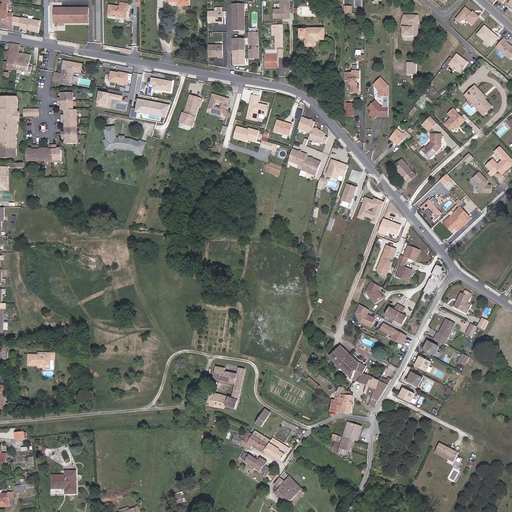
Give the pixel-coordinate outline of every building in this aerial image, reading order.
[(13,20),(13,13),(8,13),(7,0),(3,0),(3,4),(0,4),(0,17),(8,18),(8,20),(13,20)] [(125,8),(127,8),(127,4),(120,3),(120,7),(109,5),(108,16),(118,17),(118,16),(124,16),(125,8)] [(244,30),(244,3),(233,4),(233,30),(244,30)] [(55,23),(63,23),(89,23),(88,8),(54,8),(55,17),(55,23)] [(126,18),(127,8),(125,8),(124,16),(118,16),(118,17),(126,18)] [(469,10),(466,8),(456,19),(460,23),(464,18),(473,25),(480,17),(475,14),(474,15),(469,10)] [(223,11),(207,11),(207,24),(224,24),(223,11)] [(418,16),(404,16),(402,21),(402,24),(402,26),(402,28),(403,30),(403,36),(417,36),(418,25),(419,22),(419,19),(418,16)] [(40,19),(22,17),(20,27),(38,30),(40,19)] [(273,36),(273,37),(277,38),(277,47),(283,47),(283,25),(272,26),(272,36),(273,36)] [(477,35),(492,47),(499,38),(493,33),(492,33),(491,32),(491,31),(485,26),(477,35)] [(324,28),(306,28),(306,29),(300,29),(300,38),(305,38),(305,47),(315,46),(315,39),(324,40),(324,28)] [(260,59),(261,31),(250,31),(250,44),(254,44),(254,49),(250,49),(250,58),(260,59)] [(245,64),(245,38),(234,38),(234,65),(245,64)] [(507,41),(504,38),(496,47),(511,60),(511,58),(511,46),(506,42),(507,41)] [(20,47),(20,45),(10,43),(8,62),(4,62),(3,69),(30,73),(32,67),(29,67),(31,55),(23,54),(24,48),(20,47)] [(223,45),(208,45),(208,58),(223,58),(223,45)] [(278,57),(283,57),(283,49),(277,50),(266,50),(266,68),(278,68),(278,57)] [(452,67),(461,74),(469,63),(458,55),(454,60),(451,58),(444,68),(448,71),(452,67)] [(54,73),(53,80),(60,81),(60,83),(72,85),(74,72),(82,73),(83,65),(64,61),(62,74),(54,73)] [(420,75),(421,62),(410,62),(409,74),(420,75)] [(110,81),(128,85),(131,73),(112,69),(110,81)] [(352,72),(345,72),(345,82),(350,82),(350,84),(351,85),(351,93),(358,93),(357,85),(357,83),(356,83),(356,79),(359,79),(359,74),(357,74),(357,70),(352,71),(352,72)] [(451,76),(445,71),(434,84),(440,89),(451,76)] [(151,89),(173,91),(174,79),(152,77),(151,89)] [(378,96),(385,97),(385,106),(391,106),(392,81),(380,80),(380,83),(379,83),(378,96)] [(475,102),(473,104),(483,115),(492,107),(483,98),(482,100),(481,98),(482,97),(484,95),(475,86),(465,95),(470,101),(472,99),(475,102)] [(100,91),(98,106),(126,110),(127,102),(123,101),(124,94),(100,91)] [(74,92),(64,92),(63,97),(59,97),(60,104),(64,104),(64,109),(67,109),(67,114),(63,114),(63,121),(67,121),(68,131),(64,131),(64,138),(68,138),(68,143),(78,143),(78,109),(74,109),(74,92)] [(228,111),(228,108),(230,103),(229,103),(229,101),(230,101),(231,97),(216,92),(211,109),(222,112),(224,113),(228,111)] [(205,97),(193,93),(187,111),(185,111),(183,120),(196,123),(201,105),(203,105),(205,97)] [(258,104),(260,95),(253,94),(247,117),(257,119),(259,112),(266,114),(268,104),(262,103),(260,104),(258,104)] [(15,97),(0,97),(0,156),(14,156),(14,148),(15,148),(15,143),(14,143),(14,136),(15,136),(15,132),(17,132),(17,128),(15,128),(15,124),(17,124),(17,102),(15,102),(15,97)] [(168,117),(171,104),(140,97),(137,108),(132,107),(130,115),(138,117),(140,111),(168,117)] [(389,110),(382,110),(376,103),(369,109),(372,113),(370,116),(375,122),(378,119),(380,119),(380,118),(382,119),(383,119),(389,119),(389,110)] [(345,104),(345,116),(353,116),(353,104),(345,104)] [(468,125),(471,122),(464,115),(460,118),(452,110),(447,115),(450,119),(444,125),(450,130),(454,130),(458,126),(459,127),(465,121),(468,125)] [(430,129),(436,123),(430,117),(424,123),(430,129)] [(294,124),(278,119),(275,130),(290,135),(294,124)] [(329,139),(326,138),(327,136),(325,134),(314,130),(316,124),(302,119),(299,129),(312,134),(310,140),(323,145),(323,143),(327,145),(329,139)] [(430,129),(424,123),(421,125),(427,131),(430,129)] [(250,129),(239,125),(235,136),(246,140),(247,136),(251,138),(251,139),(257,141),(260,130),(250,127),(250,129)] [(137,150),(140,141),(131,138),(120,136),(117,137),(116,127),(106,128),(108,139),(106,139),(107,144),(113,143),(114,146),(120,145),(129,146),(130,147),(133,148),(137,150)] [(406,139),(397,132),(391,141),(400,147),(406,139)] [(427,150),(424,153),(429,158),(441,147),(441,135),(431,135),(431,143),(425,149),(427,150)] [(141,139),(140,141),(137,150),(137,152),(142,153),(146,141),(141,139)] [(270,141),(263,139),(261,146),(268,148),(270,141)] [(56,144),(49,144),(49,148),(39,148),(39,144),(31,144),(31,148),(27,149),(27,159),(62,158),(62,148),(57,148),(56,144)] [(484,164),(491,171),(495,167),(502,175),(511,165),(511,159),(500,148),(484,164)] [(308,155),(292,149),(290,159),(304,165),(303,166),(318,172),(321,163),(307,157),(308,155)] [(470,154),(464,159),(468,163),(474,158),(470,154)] [(406,178),(405,180),(407,183),(416,175),(402,159),(394,167),(400,174),(401,172),(406,178)] [(345,178),(349,167),(332,161),(327,176),(333,178),(334,175),(339,177),(340,176),(345,178)] [(491,193),(492,187),(488,187),(488,185),(488,181),(480,172),(473,178),(479,185),(479,193),(491,193)] [(0,189),(8,189),(8,175),(6,175),(6,183),(2,187),(0,187),(0,189)] [(447,175),(443,178),(447,183),(451,179),(447,175)] [(348,185),(342,202),(352,206),(358,189),(348,185)] [(377,225),(385,203),(378,201),(378,203),(367,199),(359,219),(365,221),(366,217),(373,219),(372,223),(377,225)] [(441,214),(429,201),(421,208),(434,221),(441,214)] [(462,221),(465,223),(471,218),(461,207),(443,223),(451,231),(455,227),(462,221)] [(458,230),(465,223),(462,221),(455,227),(458,230)] [(397,250),(387,246),(377,272),(387,275),(397,250)] [(404,258),(400,257),(397,266),(400,267),(396,278),(408,283),(412,272),(404,269),(408,260),(416,263),(420,251),(409,246),(404,258)] [(442,267),(437,265),(432,274),(436,276),(434,280),(430,279),(425,290),(430,292),(436,281),(436,282),(439,277),(443,272),(443,271),(443,270),(441,269),(442,267)] [(381,287),(372,283),(366,293),(374,304),(383,298),(378,292),(381,287)] [(471,293),(464,290),(463,293),(460,292),(453,307),(462,311),(471,293)] [(370,313),(372,310),(362,304),(356,314),(361,317),(359,320),(373,328),(379,318),(370,313)] [(402,314),(405,308),(397,304),(394,310),(389,307),(385,315),(403,325),(407,317),(402,314)] [(481,318),(477,327),(478,327),(483,330),(488,321),(481,318)] [(436,332),(433,338),(443,344),(454,324),(445,319),(438,333),(436,332)] [(385,322),(381,329),(393,336),(392,338),(405,345),(410,335),(385,322)] [(477,327),(470,323),(467,330),(469,330),(467,334),(473,338),(478,327),(477,327)] [(434,355),(438,346),(427,341),(422,350),(434,355)] [(352,377),(356,374),(339,357),(346,350),(341,345),(329,357),(351,379),(352,377)] [(356,374),(360,363),(346,349),(346,350),(339,357),(356,374)] [(52,361),(55,361),(55,353),(39,352),(39,355),(52,355),(52,361)] [(466,363),(469,357),(463,353),(459,361),(462,363),(463,362),(466,363)] [(55,370),(55,361),(52,361),(52,355),(39,355),(28,354),(28,366),(46,366),(46,370),(55,370)] [(426,371),(430,362),(419,357),(414,365),(426,371)] [(357,382),(359,383),(363,373),(366,366),(360,363),(356,374),(360,376),(357,382)] [(225,369),(216,367),(214,379),(235,384),(232,398),(228,397),(220,394),(214,393),(210,392),(207,400),(207,403),(210,404),(210,401),(217,402),(226,404),(226,406),(235,409),(245,369),(239,368),(237,375),(225,372),(225,369)] [(418,387),(422,378),(411,372),(406,381),(418,387)] [(364,394),(366,395),(369,387),(377,390),(381,382),(380,381),(373,378),(374,377),(363,373),(359,383),(367,386),(364,394)] [(368,406),(374,408),(379,401),(390,382),(386,381),(385,384),(381,382),(377,390),(369,387),(366,395),(372,397),(368,406)] [(330,412),(350,415),(353,396),(352,395),(352,394),(351,394),(351,392),(344,391),(339,388),(337,392),(340,394),(339,399),(336,398),(336,400),(332,400),(330,412)] [(414,394),(403,389),(399,398),(410,403),(414,394)] [(271,413),(265,409),(256,424),(262,428),(271,413)] [(295,431),(297,427),(284,421),(281,424),(295,431)] [(332,451),(339,456),(341,451),(340,451),(341,449),(350,452),(354,440),(358,442),(362,427),(347,422),(343,438),(340,437),(333,434),(331,439),(336,441),(332,451)] [(333,434),(340,437),(342,431),(341,431),(342,427),(343,427),(344,423),(342,422),(341,426),(339,432),(334,430),(333,434)] [(217,428),(214,439),(220,441),(221,439),(220,439),(220,438),(221,437),(224,428),(225,428),(226,426),(225,426),(220,425),(220,424),(218,423),(218,426),(217,428)] [(250,431),(248,430),(244,435),(242,434),(240,433),(239,435),(235,434),(232,442),(241,445),(248,449),(250,445),(252,446),(253,444),(264,451),(269,444),(267,443),(261,439),(253,434),(250,432),(250,431)] [(255,431),(253,434),(261,439),(263,436),(255,431)] [(269,444),(264,451),(283,462),(290,449),(273,438),(270,443),(269,444)] [(252,446),(264,453),(264,451),(253,444),(252,446)] [(458,453),(453,450),(452,452),(449,450),(450,448),(440,444),(435,453),(454,462),(458,453)] [(265,466),(267,462),(260,458),(259,461),(245,452),(241,458),(260,471),(264,465),(265,466)] [(77,471),(65,471),(65,475),(52,475),(53,489),(66,488),(66,494),(77,494),(77,471)] [(294,482),(289,476),(284,482),(280,478),(275,485),(277,487),(276,489),(277,491),(275,493),(289,504),(301,491),(302,492),(303,491),(294,482)] [(22,485),(14,486),(16,494),(26,492),(25,489),(34,487),(33,483),(27,484),(22,485)] [(0,504),(4,505),(4,507),(9,506),(9,499),(13,499),(13,493),(2,493),(2,490),(0,490),(0,504)]
